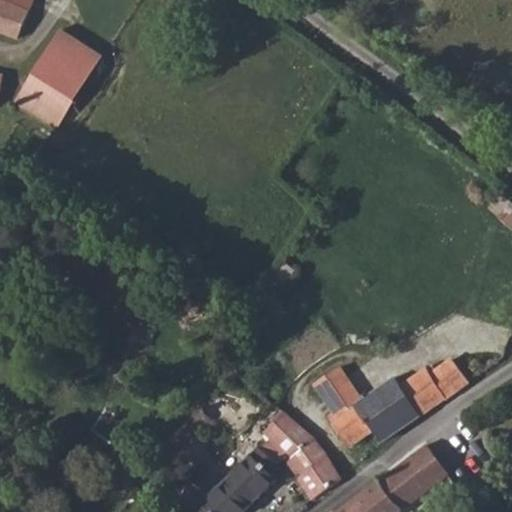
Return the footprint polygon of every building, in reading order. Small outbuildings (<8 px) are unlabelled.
[(0,0),(0,1),(29,11),(33,0),(0,0)] [(0,34),(16,41),(29,11),(0,1),(0,34)] [(102,60),(58,32),(14,102),(59,129),(102,60)] [(406,429),(469,385),(450,360),(431,373),(426,369),(398,389),(393,381),(361,399),(333,372),(312,389),(339,416),(331,426),(352,446),(369,432),(383,447),(406,429)] [(316,438),(284,411),(264,433),(302,474),(295,479),(313,499),(341,477),(316,438)] [(338,511),(401,511),(448,476),(426,445),(338,511)] [(278,468),(258,449),(203,506),(209,511),(244,511),(275,482),(270,476),(278,468)]
